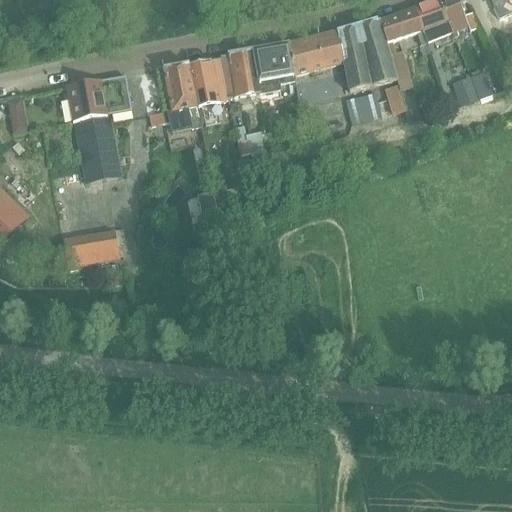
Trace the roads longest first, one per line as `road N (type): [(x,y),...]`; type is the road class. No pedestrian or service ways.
road 1 (unclassified): [(0,350),(511,404)]
road 2 (residential): [(0,84),(402,0)]
